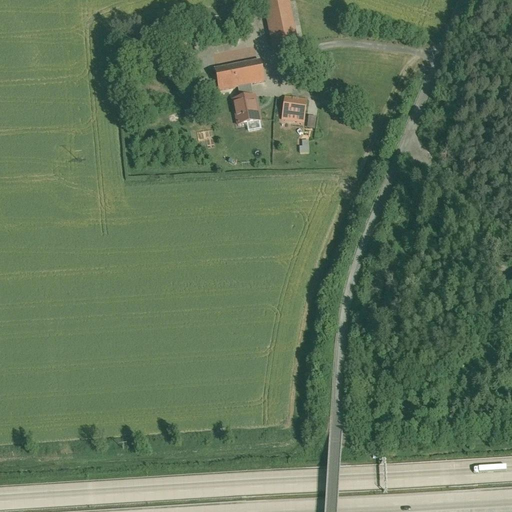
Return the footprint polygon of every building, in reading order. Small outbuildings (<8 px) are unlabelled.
[(296,45),(288,1),(265,4),(272,50),(296,45)] [(263,84),(259,62),(213,71),(217,92),(263,84)] [(253,90),(231,94),(239,128),(260,123),(253,90)] [(306,102),(283,100),(281,121),(304,124),(306,102)] [(311,117),(310,128),(318,129),(319,118),(311,117)] [(312,154),(311,141),(303,142),(303,154),(312,154)]
